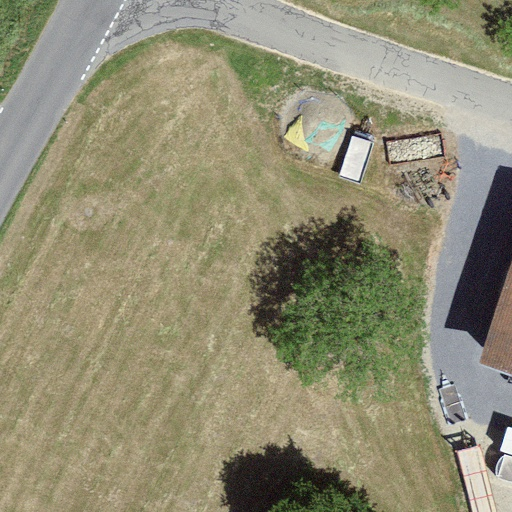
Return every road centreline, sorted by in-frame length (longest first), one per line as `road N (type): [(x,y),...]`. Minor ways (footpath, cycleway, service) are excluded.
road 1 (residential): [(511,103),(215,0)]
road 2 (tertiary): [(0,177),(92,0)]
